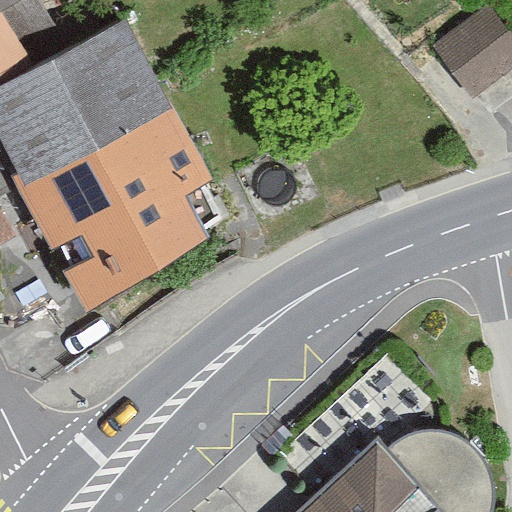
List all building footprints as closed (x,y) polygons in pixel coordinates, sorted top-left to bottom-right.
[(0,5),(9,0),(0,0),(0,80),(28,65),(0,16),(0,5)] [(511,38),(490,10),(439,48),(472,91),(511,61),(511,38)] [(207,174),(126,24),(0,90),(0,116),(29,169),(25,171),(59,238),(68,233),(83,262),(75,268),(92,301),(202,233),(196,222),(217,210),(200,178),(207,174)] [(0,238),(10,233),(0,214),(0,238)] [(295,511),(493,511),(494,510),(495,489),(490,468),(478,450),(461,437),(441,429),(419,429),(399,435),(387,446),(379,437),(295,511)]
